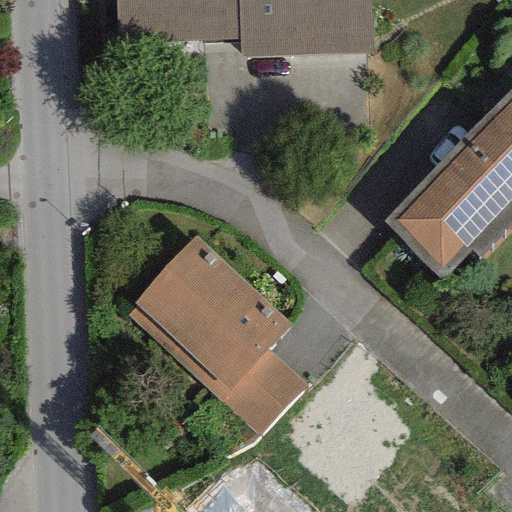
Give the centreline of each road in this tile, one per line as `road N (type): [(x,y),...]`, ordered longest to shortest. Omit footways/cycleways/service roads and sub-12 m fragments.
road 1 (tertiary): [(26,0),(57,511)]
road 2 (unknown): [(314,269),(472,114)]
